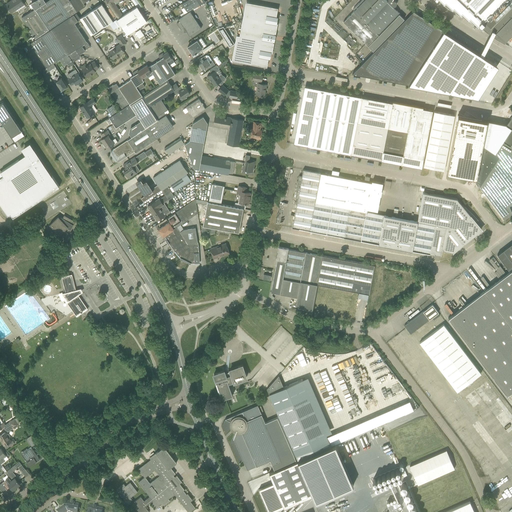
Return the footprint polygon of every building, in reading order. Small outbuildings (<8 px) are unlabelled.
[(11,0),(6,4),(11,12),(24,4),(21,0),(11,0)] [(84,3),(81,0),(48,0),(44,3),(42,0),(37,0),(36,1),(35,0),(31,3),(35,9),(21,18),(35,39),(39,36),(73,14),(77,11),(85,6),(84,3)] [(118,8),(113,1),(114,1),(115,1),(116,0),(104,0),(108,5),(112,12),(118,8)] [(185,15),(190,11),(195,8),(205,1),(204,0),(187,0),(182,4),(184,7),(181,9),(185,15)] [(354,10),(347,18),(346,18),(343,22),(373,51),(404,19),(399,14),(400,14),(393,7),(394,6),(395,6),(396,5),(396,4),(397,4),(396,3),(396,2),(396,1),(395,1),(394,1),(393,1),(393,0),(392,0),(388,0),(388,1),(386,0),(361,0),(353,9),(354,10)] [(511,0),(436,0),(439,0),(444,4),(445,3),(452,10),(454,8),(461,15),(462,14),(463,15),(468,20),(469,20),(468,19),(469,18),(474,23),(473,24),(478,27),(480,25),(487,32),(490,34),(493,36),(504,44),(511,35),(511,0)] [(269,52),(272,53),(274,42),(273,42),(275,33),(277,23),(275,23),(278,8),(246,2),(239,36),(236,35),(232,60),(266,67),(269,52)] [(102,3),(80,18),(91,35),(113,20),(102,3)] [(137,6),(123,16),(118,8),(112,12),(117,19),(127,34),(146,21),(137,6)] [(201,28),(190,11),(185,15),(178,19),(180,21),(176,23),(180,28),(181,29),(180,30),(180,32),(184,31),(184,32),(185,32),(186,31),(189,36),(193,33),(201,28)] [(413,11),(352,74),(366,76),(370,77),(408,84),(408,83),(433,46),(443,30),(438,27),(413,11)] [(78,21),(74,14),(51,29),(71,59),(90,46),(75,23),(78,21)] [(147,22),(140,26),(148,39),(156,34),(151,25),(149,26),(147,22)] [(217,28),(221,33),(229,47),(234,43),(226,30),(223,26),(217,28)] [(71,59),(51,29),(40,37),(56,62),(60,59),(64,65),(72,60),(71,59)] [(134,32),(138,38),(143,35),(140,29),(134,32)] [(408,83),(408,84),(435,89),(441,90),(473,96),(478,97),(472,96),(493,63),(498,66),(486,58),(483,56),(493,36),(490,34),(480,54),(443,30),(433,46),(408,83)] [(113,59),(124,52),(121,47),(126,43),(121,35),(116,38),(120,44),(108,52),(113,59)] [(56,62),(40,37),(30,44),(46,68),(46,69),(53,64),(56,62)] [(202,48),(197,40),(187,47),(191,52),(192,54),(195,52),(195,53),(196,52),(202,48)] [(203,53),(214,46),(212,43),(201,50),(203,53)] [(355,53),(360,58),(364,54),(366,57),(372,51),(365,44),(355,53)] [(167,51),(162,54),(162,55),(167,62),(169,65),(174,62),(172,58),(174,57),(172,54),(170,55),(167,51)] [(160,59),(156,61),(168,79),(175,74),(169,65),(167,62),(162,55),(162,54),(162,53),(158,56),(160,59)] [(199,64),(201,68),(205,66),(205,67),(207,65),(208,65),(210,67),(214,65),(214,64),(211,60),(209,61),(205,56),(204,57),(199,60),(201,62),(199,64)] [(84,64),(80,67),(87,77),(88,77),(91,75),(96,72),(94,69),(98,67),(98,68),(99,68),(94,61),(86,67),(84,64)] [(168,79),(156,61),(148,67),(153,74),(160,84),(166,80),(168,79)] [(46,68),(44,69),(47,72),(55,67),(53,64),(46,69),(46,68)] [(153,74),(148,67),(147,65),(142,68),(147,75),(148,77),(148,78),(153,74)] [(137,70),(132,73),(134,75),(136,74),(142,82),(144,81),(143,80),(144,80),(142,77),(147,75),(142,68),(137,71),(137,70)] [(75,69),(67,75),(69,78),(68,79),(71,84),(75,82),(76,84),(82,80),(82,79),(83,78),(79,72),(77,73),(75,69)] [(215,71),(210,74),(207,76),(209,79),(210,79),(215,85),(219,82),(221,84),(222,84),(225,79),(224,76),(222,75),(220,76),(219,77),(215,71)] [(136,74),(134,75),(130,78),(131,79),(139,90),(145,86),(142,82),(136,74)] [(257,87),(256,90),(256,95),(264,96),(266,84),(260,83),(261,81),(262,75),(253,74),(252,80),(252,82),(252,83),(252,84),(253,84),(253,85),(254,85),(255,86),(257,87)] [(67,86),(61,77),(58,79),(59,80),(56,81),(57,82),(56,82),(61,91),(65,88),(65,87),(67,86)] [(142,96),(141,95),(140,92),(139,90),(131,79),(119,87),(130,104),(142,96)] [(168,110),(161,99),(173,91),(175,94),(178,92),(181,95),(180,96),(179,97),(179,98),(180,99),(181,100),(182,100),(187,97),(186,96),(190,93),(186,86),(183,88),(181,85),(178,87),(176,83),(172,86),(168,80),(163,83),(150,91),(142,96),(156,117),(168,110)] [(111,92),(122,109),(129,104),(127,100),(116,83),(113,85),(112,85),(108,88),(111,92)] [(222,85),(218,90),(224,95),(225,94),(227,96),(229,96),(229,97),(237,98),(238,91),(230,90),(230,91),(228,91),(228,90),(222,85)] [(422,167),(432,109),(309,87),(298,144),(422,167)] [(158,120),(156,117),(142,96),(130,104),(129,104),(122,109),(117,112),(109,117),(113,124),(110,126),(112,128),(115,133),(121,129),(119,126),(136,114),(145,128),(158,120)] [(91,115),(93,113),(95,112),(92,108),(90,105),(91,104),(92,105),(93,104),(94,105),(95,103),(95,102),(93,98),(88,102),(88,101),(79,107),(87,118),(91,115)] [(199,98),(186,107),(192,117),(205,108),(199,98)] [(0,117),(9,112),(7,109),(3,103),(0,104),(0,117)] [(113,105),(107,109),(109,113),(107,114),(109,117),(117,112),(113,105)] [(455,115),(447,114),(434,111),(423,166),(444,170),(455,115)] [(9,112),(0,117),(0,119),(5,128),(15,121),(14,119),(14,120),(10,114),(10,113),(9,112)] [(458,114),(447,173),(477,178),(488,120),(481,118),(477,124),(463,115),(458,114)] [(158,120),(145,128),(111,151),(110,154),(113,154),(113,157),(116,158),(115,161),(118,162),(119,159),(122,159),(173,126),(166,115),(158,120)] [(241,135),(242,129),(243,120),(231,117),(231,118),(215,115),(213,126),(229,129),(229,128),(227,144),(239,146),(241,135)] [(506,125),(504,124),(503,126),(511,131),(511,115),(511,117),(511,122),(508,122),(506,125)] [(511,131),(503,126),(504,124),(505,123),(488,120),(477,178),(476,182),(504,218),(511,211),(509,204),(511,202),(511,131)] [(15,121),(5,128),(11,137),(18,132),(21,130),(17,124),(15,121)] [(253,121),(253,126),(252,129),(252,128),(250,137),(260,138),(262,130),(260,129),(261,122),(253,121)] [(114,144),(108,135),(109,134),(107,130),(101,134),(103,138),(101,139),(107,149),(114,144)] [(25,155),(24,155),(19,159),(18,159),(0,171),(3,176),(1,177),(0,177),(0,203),(8,215),(10,213),(13,217),(59,186),(52,175),(52,176),(51,175),(38,155),(37,154),(34,149),(32,150),(29,146),(23,150),(25,155)] [(144,151),(135,157),(138,162),(147,156),(153,152),(150,149),(144,152),(144,151)] [(250,155),(246,154),(244,165),(243,165),(242,170),(242,172),(247,173),(247,174),(253,175),(254,171),(253,171),(254,169),(255,169),(255,168),(252,167),(253,166),(254,166),(255,161),(249,160),(250,155)] [(201,156),(199,169),(228,175),(229,173),(231,161),(201,156)] [(138,162),(135,157),(123,165),(125,168),(121,171),(124,175),(126,174),(128,178),(132,176),(136,173),(132,166),(138,162)] [(179,160),(153,177),(158,185),(161,190),(167,186),(170,184),(176,181),(188,173),(188,172),(183,165),(179,160)] [(292,228),(309,231),(315,232),(326,174),(303,170),(302,176),(299,175),(298,183),(300,184),(292,228)] [(315,232),(331,235),(338,236),(349,178),(338,176),(339,171),(332,170),(331,175),(326,174),(315,232)] [(349,178),(338,236),(341,237),(361,241),(367,212),(367,208),(377,209),(382,183),(371,181),(371,183),(364,181),(349,178)] [(141,179),(136,182),(145,196),(141,198),(143,202),(161,190),(158,185),(152,189),(146,180),(143,182),(141,179)] [(176,181),(170,184),(174,191),(180,187),(176,181)] [(221,204),(223,190),(224,186),(212,183),(208,201),(208,202),(221,204)] [(159,198),(152,203),(147,206),(157,220),(164,215),(159,207),(163,205),(162,204),(168,200),(174,196),(171,192),(173,191),(170,187),(168,188),(167,186),(161,190),(165,195),(159,199),(159,198)] [(237,193),(239,194),(238,203),(235,203),(234,206),(243,208),(245,208),(246,203),(248,204),(250,192),(245,192),(246,187),(238,186),(237,193)] [(457,199),(456,198),(423,192),(417,221),(437,225),(450,227),(464,244),(477,233),(478,234),(478,233),(477,233),(481,229),(475,223),(478,220),(463,204),(463,205),(462,205),(457,199)] [(177,227),(197,213),(196,203),(195,199),(175,213),(179,218),(176,220),(178,224),(167,231),(168,233),(164,235),(175,251),(178,255),(178,254),(181,258),(190,262),(190,263),(194,262),(194,263),(199,263),(199,258),(198,246),(195,227),(184,229),(180,231),(177,227)] [(208,202),(208,201),(207,201),(207,203),(207,205),(203,225),(222,229),(229,230),(238,232),(243,208),(234,206),(227,205),(221,204),(208,202)] [(361,241),(378,244),(384,215),(367,212),(361,241)] [(168,223),(163,227),(158,229),(163,236),(164,235),(168,233),(167,231),(178,224),(176,220),(179,218),(175,213),(166,218),(168,223)] [(49,224),(55,230),(53,233),(65,240),(76,222),(64,215),(62,218),(61,217),(60,218),(58,216),(49,224)] [(378,244),(396,247),(402,218),(384,215),(378,244)] [(396,247),(412,250),(417,221),(402,218),(396,247)] [(412,250),(431,254),(437,225),(417,221),(412,250)] [(441,255),(442,250),(454,252),(464,244),(450,227),(437,225),(431,254),(434,254),(441,255)] [(226,243),(221,245),(210,249),(212,253),(214,258),(223,254),(224,255),(229,254),(226,243)] [(308,307),(307,311),(307,313),(312,313),(317,285),(322,256),(281,248),(279,249),(271,292),(297,297),(296,305),(308,307)] [(511,266),(511,261),(504,251),(503,250),(503,251),(499,254),(498,255),(497,254),(508,269),(511,266)] [(374,265),(353,261),(322,256),(317,285),(324,286),(369,294),(374,265)] [(511,269),(448,318),(507,394),(511,390),(511,269)] [(76,316),(83,312),(88,309),(78,294),(80,293),(79,290),(80,289),(76,290),(72,274),(61,277),(66,293),(63,293),(63,294),(66,302),(76,316)] [(423,311),(404,325),(406,328),(410,334),(429,319),(438,312),(432,304),(423,311)] [(447,328),(443,324),(419,342),(457,391),(481,373),(476,367),(447,328)] [(230,370),(231,374),(226,376),(226,375),(224,370),(213,374),(222,399),(225,398),(227,397),(232,395),(228,383),(233,381),(234,383),(247,378),(242,365),(238,367),(230,370)] [(300,459),(331,446),(302,379),(284,387),(278,375),(266,389),(298,460),(300,459)] [(270,460),(275,470),(296,461),(277,417),(265,422),(257,405),(225,419),(230,421),(230,422),(229,423),(229,424),(229,425),(229,426),(230,426),(230,427),(230,428),(230,429),(231,429),(231,430),(231,431),(232,432),(233,432),(233,431),(234,432),(235,433),(232,440),(233,438),(247,470),(270,460)] [(5,433),(3,434),(0,435),(0,439),(5,448),(10,446),(15,442),(13,439),(10,441),(9,439),(9,438),(10,437),(10,436),(8,433),(7,433),(6,433),(5,433)] [(35,438),(32,434),(27,438),(32,446),(38,442),(35,438)] [(331,446),(300,459),(298,460),(297,460),(312,495),(315,502),(353,485),(335,444),(331,446)] [(190,501),(192,500),(187,493),(186,494),(183,490),(184,489),(180,483),(182,482),(177,475),(175,477),(173,475),(175,473),(170,467),(177,462),(172,456),(164,447),(149,457),(151,459),(148,461),(138,469),(141,473),(145,477),(138,482),(143,487),(150,496),(144,501),(140,496),(134,501),(139,507),(137,509),(139,511),(146,511),(148,511),(145,506),(151,502),(156,508),(162,503),(163,505),(170,500),(168,498),(174,494),(188,511),(189,511),(195,508),(190,501)] [(28,453),(23,456),(25,460),(25,459),(27,462),(26,463),(28,467),(33,464),(33,463),(35,461),(36,462),(39,460),(33,451),(31,448),(27,450),(28,453)] [(8,459),(1,449),(0,449),(0,463),(1,464),(4,462),(6,460),(8,459)] [(446,450),(410,466),(418,484),(454,468),(446,450)] [(297,460),(269,473),(273,483),(258,489),(268,511),(272,511),(284,507),(305,498),(305,497),(310,495),(311,496),(312,495),(297,460)] [(19,468),(22,465),(19,461),(11,467),(14,471),(18,467),(19,468)] [(403,488),(407,486),(398,466),(381,474),(376,476),(373,477),(372,480),(375,481),(371,483),(379,487),(388,483),(389,484),(394,487),(396,489),(397,488),(396,490),(397,493),(398,493),(404,491),(403,488)] [(8,470),(5,472),(9,477),(16,487),(20,484),(17,480),(15,478),(16,477),(13,472),(10,473),(9,472),(13,469),(11,467),(8,470)] [(16,487),(9,477),(0,483),(0,489),(3,493),(7,490),(5,487),(6,487),(7,488),(10,486),(13,490),(16,487)] [(123,483),(116,489),(127,503),(132,499),(130,497),(137,492),(130,482),(125,486),(123,483)] [(397,500),(387,504),(391,511),(400,508),(397,500)] [(474,511),(470,501),(445,511),(474,511)] [(77,511),(78,510),(79,505),(74,505),(74,503),(67,502),(66,506),(64,507),(64,506),(56,511),(77,511)]
